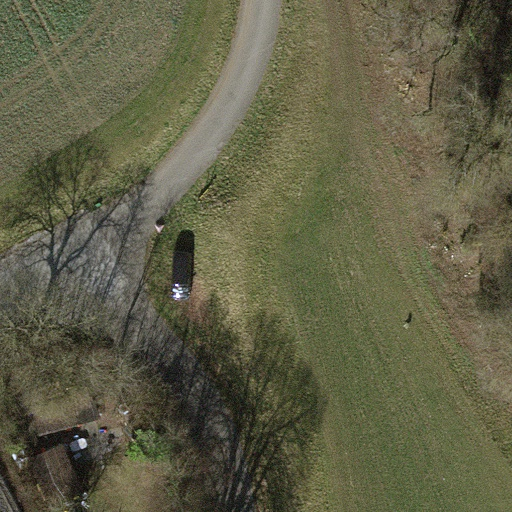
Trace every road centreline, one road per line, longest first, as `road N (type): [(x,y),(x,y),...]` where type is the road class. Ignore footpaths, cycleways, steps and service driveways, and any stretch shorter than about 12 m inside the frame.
road 1 (track): [(263,0),(239,85),(200,149),(166,189),(76,247)]
road 2 (track): [(236,511),(206,416),(185,379),(76,247)]
